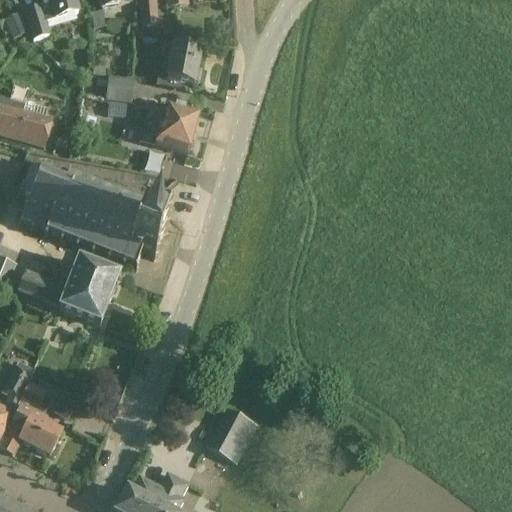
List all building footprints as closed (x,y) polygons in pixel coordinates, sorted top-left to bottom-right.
[(41,0),(44,9),(22,16),(31,44),(49,39),(45,25),(77,15),(72,1),(74,0),(73,0),(41,0)] [(99,0),(102,10),(130,6),(128,0),(99,0)] [(157,29),(154,0),(151,0),(138,1),(140,30),(157,29)] [(166,0),(168,10),(187,7),(185,0),(166,0)] [(27,35),(18,16),(2,23),(11,42),(27,35)] [(200,54),(173,50),(167,85),(193,90),(200,54)] [(108,94),(132,96),(133,85),(103,81),(102,93),(108,94)] [(108,94),(102,93),(101,104),(130,107),(132,96),(108,94)] [(25,110),(0,102),(0,138),(45,152),(53,124),(24,116),(25,110)] [(124,110),(107,108),(106,119),(123,121),(124,110)] [(148,109),(139,145),(187,158),(198,119),(165,111),(148,109)] [(91,258),(122,270),(123,270),(125,265),(133,269),(135,273),(138,272),(136,269),(142,255),(151,258),(153,263),(157,261),(155,257),(163,237),(168,235),(166,231),(161,233),(152,229),(157,215),(161,213),(160,211),(154,213),(146,210),(148,205),(145,204),(143,209),(131,204),(133,199),(130,198),(128,203),(115,198),(117,193),(114,192),(113,193),(100,188),(101,187),(99,186),(97,191),(84,186),(86,181),(83,180),(81,185),(69,180),(71,175),(68,174),(66,179),(55,175),(57,170),(54,169),(52,174),(43,170),(41,166),(39,167),(40,171),(37,179),(35,179),(36,183),(27,188),(23,185),(21,187),(25,190),(21,199),(17,199),(17,202),(22,202),(26,210),(22,214),(24,216),(20,224),(18,225),(19,227),(22,226),(31,230),(30,233),(32,234),(34,231),(45,235),(43,239),(46,240),(47,236),(60,240),(58,245),(61,246),(63,241),(76,246),(74,251),(77,252),(77,250),(91,256),(90,257),(91,258)] [(118,280),(122,270),(91,258),(87,268),(78,265),(71,283),(62,279),(57,290),(25,278),(18,295),(59,311),(58,314),(99,330),(118,281),(118,280)] [(0,286),(5,289),(11,271),(0,266),(0,286)] [(14,419),(29,387),(33,378),(13,369),(0,396),(0,397),(8,401),(3,412),(0,410),(0,445),(12,419),(14,419)] [(62,374),(50,369),(46,379),(58,384),(62,374)] [(29,387),(14,419),(17,421),(1,453),(12,458),(19,444),(50,460),(61,436),(44,428),(46,423),(35,418),(47,395),(29,387)] [(225,414),(205,453),(228,465),(248,427),(225,414)] [(189,489),(165,476),(157,491),(138,481),(130,494),(126,492),(115,511),(179,511),(183,504),(181,503),(189,489)]
